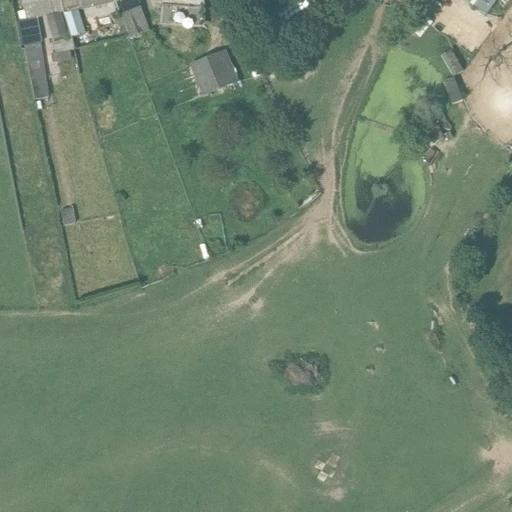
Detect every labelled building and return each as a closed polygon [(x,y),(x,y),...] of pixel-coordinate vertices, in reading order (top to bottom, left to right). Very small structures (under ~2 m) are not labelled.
[(21,0),(27,21),(64,14),(64,15),(65,15),(60,0),(21,0)] [(84,11),(114,5),(112,0),(60,0),(65,15),(83,10),(84,11)] [(112,0),(114,5),(115,4),(129,39),(149,32),(136,0),(112,0)] [(206,10),(201,0),(154,0),(155,0),(156,0),(200,0),(204,9),(156,6),(156,7),(206,10)] [(463,0),(486,17),(497,0),(463,0)] [(49,99),(38,30),(31,32),(33,46),(25,48),(34,101),(49,99)] [(74,49),(71,39),(70,35),(66,36),(64,37),(52,40),(55,54),(51,55),(53,66),(72,61),(69,50),(74,49)] [(226,51),(189,66),(202,98),(238,84),(226,51)] [(76,225),(73,208),(60,211),(63,228),(76,225)]
